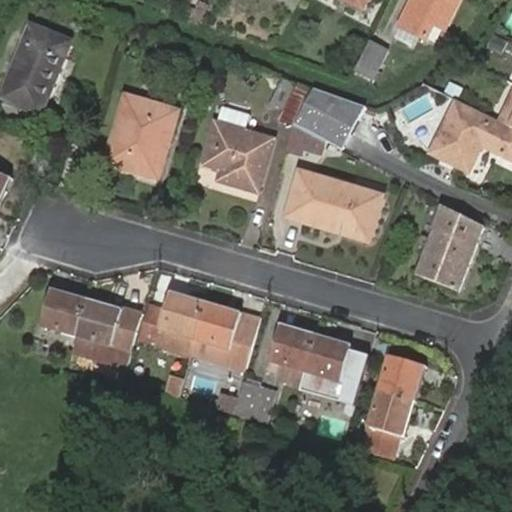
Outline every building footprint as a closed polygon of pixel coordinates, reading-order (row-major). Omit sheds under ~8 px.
[(371,0),(346,0),(366,10),(371,0)] [(460,0),(414,0),(396,39),(413,48),(419,37),(428,41),(436,26),(445,30),(460,0)] [(73,44),(31,27),(2,99),(42,116),(73,44)] [(372,43),(357,73),(376,83),(390,53),(372,43)] [(300,81),(294,91),(293,93),(306,99),(312,87),(300,81)] [(366,110),(316,85),(299,116),(297,125),(330,143),(347,152),(355,136),(366,110)] [(293,93),(294,91),(283,86),(272,105),(283,111),(279,119),(291,126),(306,99),(293,93)] [(178,114),(127,99),(108,164),(159,180),(178,114)] [(468,107),(455,101),(429,152),(468,172),(480,147),(483,141),(489,145),(487,150),(511,163),(511,128),(503,125),(492,119),(468,107)] [(217,124),(248,133),(254,115),(223,106),(217,124)] [(369,106),(369,108),(366,116),(374,118),(378,109),(374,107),(369,106)] [(511,106),(503,125),(511,128),(511,106)] [(274,140),(248,133),(217,124),(205,168),(222,173),(219,182),(258,193),(274,140)] [(297,125),(288,156),(303,161),(306,154),(324,159),(330,143),(297,125)] [(483,141),(480,147),(487,150),(489,145),(483,141)] [(0,174),(0,201),(10,179),(0,174)] [(303,176),(291,218),(371,241),(387,188),(359,180),(357,190),(303,176)] [(441,206),(417,274),(462,292),(485,229),(441,206)] [(76,336),(87,302),(51,293),(42,326),(76,336)] [(195,340),(206,303),(173,294),(167,312),(152,307),(142,340),(156,344),(161,329),(195,340)] [(76,336),(72,351),(129,368),(143,318),(87,302),(76,336)] [(195,340),(190,358),(246,374),(261,320),(206,303),(195,340)] [(302,386),(317,337),(284,327),(273,362),(288,367),(284,381),(302,386)] [(354,347),(317,337),(302,386),(301,392),(356,407),(365,377),(347,372),(354,347)] [(391,357),(380,393),(415,403),(425,367),(391,357)] [(234,414),(243,382),(227,377),(217,408),(234,414)] [(275,391),(243,382),(234,414),(266,423),(275,391)] [(380,393),(363,451),(395,460),(402,437),(404,437),(415,403),(380,393)]
